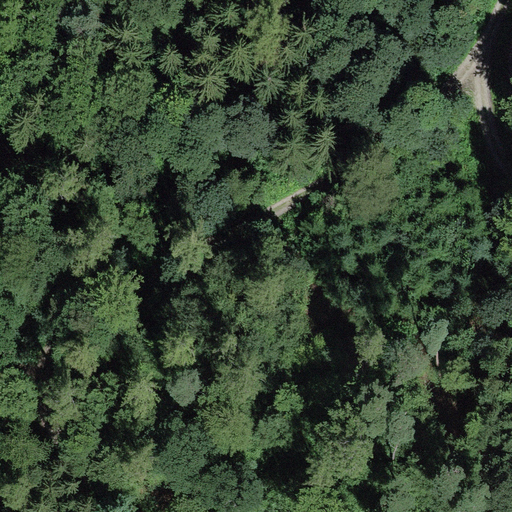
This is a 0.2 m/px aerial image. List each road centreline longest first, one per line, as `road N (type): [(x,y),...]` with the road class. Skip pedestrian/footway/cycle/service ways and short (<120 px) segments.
road 1 (track): [(133,511),(60,430),(47,378),(63,340),(99,302),(394,132),(479,49),(497,0)]
road 2 (track): [(479,49),(482,120),(511,179)]
